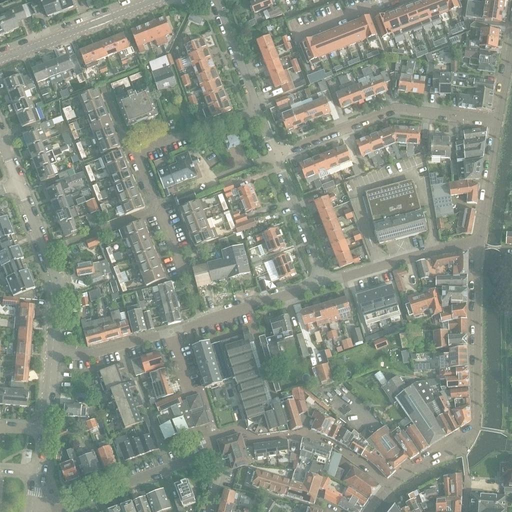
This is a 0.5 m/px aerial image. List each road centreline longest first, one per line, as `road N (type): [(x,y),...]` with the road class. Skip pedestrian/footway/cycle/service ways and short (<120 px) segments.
road 1 (residential): [(46,252),(149,212),(154,201),(136,152),(256,108)]
road 2 (residential): [(275,157),(394,109),(498,122)]
road 3 (residential): [(206,511),(216,473),(199,457),(41,511)]
road 4 (residential): [(458,444),(475,428),(479,246)]
road 5 (secondary): [(0,60),(155,0)]
road 6 (residential): [(324,283),(409,256),(479,246)]
road 7 (residential): [(172,330),(324,283)]
road 8 (residential): [(324,283),(275,157)]
road 9 (residential): [(479,246),(498,122)]
road 10 (residential): [(55,352),(83,355),(172,330)]
